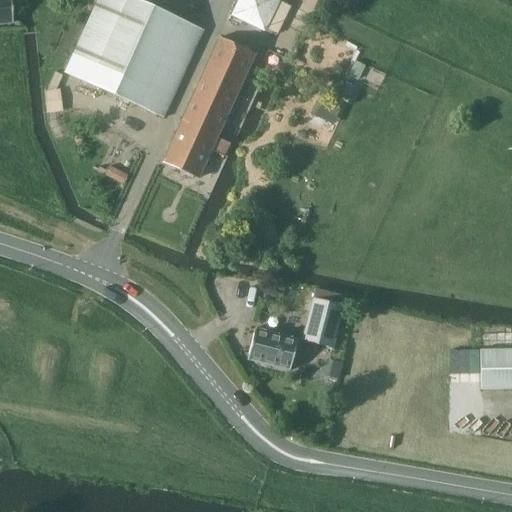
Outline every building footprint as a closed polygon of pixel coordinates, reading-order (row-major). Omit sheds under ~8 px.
[(0,0),(0,24),(11,23),(11,24),(13,24),(11,0),(0,0)] [(202,31),(134,0),(97,0),(64,74),(162,118),(202,31)] [(277,0),(238,0),(230,17),(263,33),(279,0),(277,0)] [(211,151),(223,156),(229,144),(216,139),(254,54),(219,38),(162,163),(198,179),(211,151)] [(355,61),(347,75),(357,80),(364,66),(355,61)] [(346,82),(340,96),(347,99),(354,86),(346,82)] [(59,90),(44,92),(47,113),(61,111),(59,90)] [(110,167),(106,175),(124,184),(128,175),(110,167)] [(314,290),(301,341),(332,349),(345,298),(314,290)] [(296,340),(256,330),(256,329),(255,329),(246,361),(248,361),(288,371),(289,372),(297,340),(296,340)] [(511,390),(511,350),(479,351),(480,391),(511,390)]
